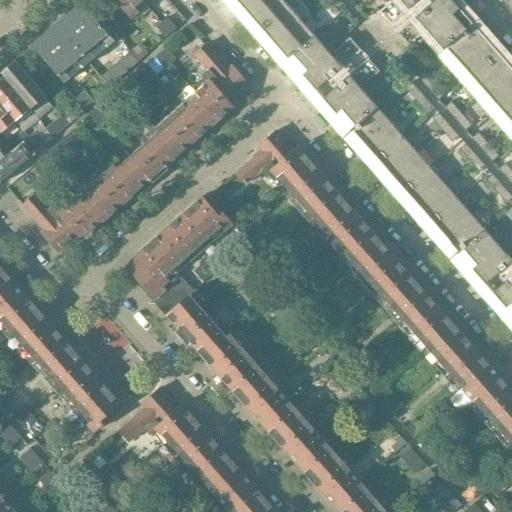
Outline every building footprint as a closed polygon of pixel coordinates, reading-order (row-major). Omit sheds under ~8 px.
[(143,2),(141,0),(114,0),(130,19),(137,13),(134,9),(143,2)] [(231,0),(245,15),(261,0),(231,0)] [(282,0),(261,0),(245,15),(258,30),(260,29),(287,5),(282,0)] [(342,4),(338,0),(327,0),(336,10),(342,4)] [(392,0),(379,12),(390,24),(417,0),(392,0)] [(450,0),(433,0),(397,32),(408,45),(426,30),(442,48),(471,23),(450,0)] [(81,5),(56,26),(88,65),(93,60),(87,53),(100,42),(106,49),(113,44),(81,5)] [(287,5),(260,29),(258,30),(271,46),(301,20),(287,5)] [(155,27),(165,38),(176,28),(166,18),(155,27)] [(314,36),(301,20),(271,46),(285,61),(287,59),(314,36)] [(471,23),(442,48),(455,64),(484,38),(471,23)] [(82,70),(88,65),(56,26),(30,48),(62,86),(68,82),(61,74),(76,62),(82,70)] [(314,36),(287,59),(285,61),(312,92),(360,51),(349,38),(330,54),(314,36)] [(484,38),(455,64),(469,79),(498,54),(484,38)] [(248,86),(231,66),(228,69),(206,44),(193,55),(207,70),(200,76),(205,82),(209,79),(229,103),(248,86)] [(175,59),(166,48),(155,58),(164,68),(175,59)] [(101,77),(109,87),(138,62),(129,52),(101,77)] [(498,54),(469,79),(482,95),(511,69),(498,54)] [(367,58),(324,96),(320,100),(347,132),(376,106),(360,88),(379,71),(367,58)] [(13,62),(0,72),(0,76),(28,110),(43,98),(13,62)] [(156,76),(147,65),(125,84),(135,95),(156,76)] [(511,69),(482,95),(496,110),(511,95),(511,69)] [(423,71),(417,77),(427,88),(434,83),(423,71)] [(0,76),(0,106),(13,123),(28,110),(0,76)] [(209,79),(205,82),(195,91),(219,117),(232,106),(229,103),(209,79)] [(421,94),(411,82),(404,88),(415,99),(421,94)] [(444,95),(434,83),(427,88),(438,100),(444,95)] [(83,91),(74,99),(82,109),(91,101),(83,91)] [(177,155),(219,117),(195,91),(153,127),(177,155)] [(431,106),(421,94),(415,99),(425,111),(431,106)] [(511,95),(496,110),(509,125),(511,123),(511,95)] [(119,108),(110,97),(88,116),(98,127),(119,108)] [(450,102),(444,107),(454,119),(461,114),(450,102)] [(0,106),(0,134),(13,123),(0,106)] [(76,106),(63,118),(69,125),(82,113),(76,106)] [(389,122),(376,106),(347,132),(360,147),(389,122)] [(438,113),(431,119),(442,130),(448,125),(438,113)] [(471,125),(461,114),(454,119),(465,131),(471,125)] [(60,116),(45,129),(53,138),(68,125),(60,116)] [(389,122),(360,147),(374,162),(376,161),(403,137),(389,122)] [(171,166),(167,163),(177,155),(153,127),(151,124),(145,130),(150,136),(121,162),(115,156),(109,161),(112,164),(135,191),(146,182),(149,186),(171,166)] [(458,136),(448,125),(442,130),(452,142),(458,136)] [(27,138),(24,141),(34,153),(52,138),(42,126),(27,138)] [(73,130),(32,166),(42,176),(82,140),(73,130)] [(260,173),(290,146),(276,131),(257,148),(260,151),(235,173),(245,185),(260,173)] [(477,133),(471,138),(481,150),(488,144),(477,133)] [(403,137),(376,161),(374,162),(387,178),(416,152),(403,137)] [(24,141),(4,157),(0,160),(0,181),(34,153),(24,141)] [(465,144),(458,149),(469,161),(475,155),(465,144)] [(488,144),(481,150),(492,162),(498,156),(488,144)] [(277,179),(304,155),(297,147),(294,150),(290,146),(260,173),(266,179),(273,174),(277,179)] [(416,152),(387,178),(401,193),(403,191),(430,168),(416,152)] [(304,155),(277,179),(294,199),(321,175),(304,155)] [(485,167),(475,155),(469,161),(479,173),(485,167)] [(511,172),(504,163),(498,169),(508,181),(511,177),(511,172)] [(94,228),(135,191),(112,164),(70,201),(94,228)] [(430,168),(403,191),(401,193),(414,209),(443,183),(430,168)] [(312,219),(339,195),(321,175),(294,199),(312,219)] [(492,175),(485,180),(496,192),(502,186),(492,175)] [(443,183),(414,209),(428,224),(430,222),(457,199),(443,183)] [(511,198),(511,197),(502,186),(496,192),(506,204),(511,198)] [(374,235),(339,195),(312,219),(347,259),(374,235)] [(33,196),(22,205),(36,221),(47,211),(33,196)] [(235,216),(246,207),(237,196),(226,205),(235,216)] [(232,225),(209,198),(205,201),(201,197),(191,206),(214,233),(221,228),(225,232),(232,225)] [(457,199),(430,222),(428,224),(441,240),(470,214),(457,199)] [(94,228),(70,201),(60,210),(55,204),(47,211),(36,221),(44,230),(41,233),(58,252),(78,235),(81,239),(94,228)] [(176,267),(214,233),(191,206),(152,240),(176,267)] [(470,214),(441,240),(455,255),(484,229),(470,214)] [(260,244),(270,234),(256,218),(245,228),(260,244)] [(511,237),(500,248),(484,229),(455,255),(482,286),(511,260),(511,237)] [(237,253),(248,243),(239,232),(228,242),(237,253)] [(392,256),(374,235),(347,259),(365,280),(392,256)] [(176,267),(152,240),(138,253),(140,256),(127,267),(147,289),(145,291),(147,292),(164,277),(173,269),(176,267)] [(264,269),(274,259),(265,248),(254,258),(264,269)] [(203,282),(225,263),(216,253),(194,271),(203,282)] [(382,299),(410,275),(392,256),(365,280),(382,299)] [(256,294),(267,284),(248,263),(237,272),(256,294)] [(0,292),(12,281),(0,267),(0,292)] [(177,306),(192,291),(173,269),(164,277),(147,292),(165,313),(166,315),(177,306)] [(511,274),(489,294),(511,319),(511,274)] [(445,315),(410,275),(382,299),(417,340),(445,315)] [(0,322),(10,333),(37,309),(12,281),(0,292),(0,322)] [(301,312),(312,302),(293,281),(283,290),(301,312)] [(204,315),(193,302),(200,295),(195,289),(192,291),(177,306),(166,315),(175,325),(172,328),(179,337),(204,315)] [(284,325),(294,316),(280,300),(269,309),(284,325)] [(324,302),(317,308),(306,317),(320,333),(331,324),(338,318),(324,302)] [(59,335),(37,309),(10,333),(32,359),(59,335)] [(199,352),(220,334),(204,315),(179,337),(191,350),(194,347),(199,352)] [(463,337),(445,315),(417,340),(436,361),(463,337)] [(307,352),(318,343),(304,326),(293,336),(307,352)] [(261,370),(243,349),(231,336),(233,334),(227,328),(220,334),(199,352),(235,393),(261,370)] [(55,386),(83,361),(59,335),(32,359),(55,386)] [(344,360),(355,351),(341,335),(330,344),(344,360)] [(482,357),(463,337),(436,361),(454,381),(482,357)] [(324,371),(335,362),(330,356),(319,366),(324,371)] [(511,402),(511,391),(482,357),(454,381),(489,422),(511,402)] [(109,391),(83,361),(55,386),(81,415),(109,391)] [(368,387),(379,378),(364,362),(354,371),(368,387)] [(343,393),(354,383),(339,367),(329,376),(343,393)] [(279,391),(261,370),(235,393),(253,413),(279,391)] [(15,396),(1,380),(0,380),(0,400),(4,405),(15,396)] [(193,418),(181,404),(178,407),(160,388),(141,405),(144,408),(119,430),(127,440),(141,428),(147,435),(153,429),(165,442),(193,418)] [(390,413),(401,404),(387,388),(376,397),(390,413)] [(90,434),(117,409),(114,407),(119,402),(117,400),(115,398),(109,391),(81,415),(88,423),(84,427),(90,434)] [(270,433),(296,411),(279,391),(253,413),(270,433)] [(360,412),(370,402),(366,397),(355,406),(360,412)] [(507,442),(511,437),(511,402),(489,422),(507,442)] [(33,438),(43,429),(25,407),(14,416),(33,438)] [(378,433),(389,424),(375,407),(364,417),(378,433)] [(287,453),(313,430),(296,411),(270,433),(287,453)] [(228,458),(193,418),(165,442),(200,482),(228,458)] [(418,444),(428,435),(414,419),(403,428),(418,444)] [(0,434),(10,447),(21,437),(7,421),(0,427),(0,434)] [(332,452),(313,430),(287,453),(307,475),(332,452)] [(395,452),(406,443),(401,437),(391,447),(395,452)] [(51,460),(62,451),(53,440),(42,449),(51,460)] [(439,469),(450,459),(436,443),(425,452),(439,469)] [(33,474),(44,465),(30,448),(19,458),(33,474)] [(414,474),(425,464),(411,448),(400,458),(414,474)] [(324,495),(350,472),(332,452),(307,475),(324,495)] [(253,511),(266,501),(228,458),(200,482),(226,511),(253,511)] [(105,486),(116,477),(106,466),(95,475),(105,486)] [(52,496),(63,486),(49,470),(38,479),(52,496)] [(424,485),(434,475),(430,470),(419,479),(424,485)] [(463,496),(474,486),(459,470),(449,479),(463,496)] [(346,511),(368,493),(350,472),(324,495),(339,511),(346,511)] [(496,496),(506,486),(497,476),(486,485),(496,496)] [(118,502),(129,493),(120,482),(109,491),(118,502)] [(447,511),(452,511),(461,505),(446,489),(436,498),(447,511)] [(384,511),(368,493),(346,511),(384,511)] [(66,511),(83,511),(84,511),(75,500),(64,510),(66,511)] [(0,511),(11,511),(2,501),(0,502),(0,511)] [(275,511),(266,501),(253,511),(275,511)] [(481,511),(474,503),(463,511),(481,511)]
